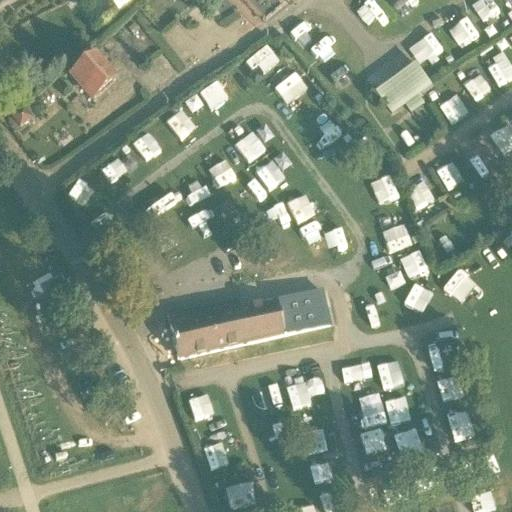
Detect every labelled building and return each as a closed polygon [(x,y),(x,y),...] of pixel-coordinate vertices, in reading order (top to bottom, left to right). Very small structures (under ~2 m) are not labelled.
[(108,0),(118,11),(130,0),(108,0)] [(193,0),(197,4),(198,3),(202,8),(209,8),(218,0),(193,0)] [(392,0),(398,11),(415,2),(414,0),(392,0)] [(490,0),(485,0),(476,6),(485,19),(498,11),(490,0)] [(460,41),(477,31),(467,15),(450,25),(460,41)] [(435,37),(410,52),(421,69),(446,55),(435,37)] [(309,50),(322,67),(337,56),(325,39),(309,50)] [(92,57),(87,51),(71,66),(76,72),(70,77),(93,102),(116,82),(93,57),(92,57)] [(274,53),(259,65),(273,83),(289,71),(274,53)] [(254,56),(243,63),(250,73),(261,66),(254,56)] [(501,90),(511,82),(511,71),(505,61),(489,73),(501,90)] [(432,88),(418,68),(378,96),(393,117),(432,88)] [(301,74),(283,87),(300,110),(318,98),(301,74)] [(475,105),(493,94),(480,75),(463,86),(475,105)] [(459,94),(439,106),(450,124),(470,112),(459,94)] [(330,114),(312,121),(322,143),(339,136),(330,114)] [(29,124),(22,116),(13,123),(20,132),(29,124)] [(246,134),(258,147),(271,136),(259,122),(246,134)] [(406,151),(421,140),(409,123),(393,134),(406,151)] [(116,180),(133,168),(119,150),(103,162),(116,180)] [(474,154),(467,160),(479,175),(486,169),(474,154)] [(448,189),(464,179),(455,164),(438,175),(448,189)] [(79,206),(97,191),(84,175),(66,190),(79,206)] [(377,209),(397,197),(385,177),(365,188),(377,209)] [(422,211),(436,204),(426,185),(412,193),(422,211)] [(315,188),(297,197),(307,219),(326,211),(315,188)] [(142,203),(147,219),(175,210),(170,193),(142,203)] [(381,231),(396,225),(392,214),(377,220),(381,231)] [(405,226),(383,236),(393,255),(414,245),(405,226)] [(321,233),(326,252),(344,248),(340,229),(321,233)] [(423,253),(402,258),(407,280),(428,275),(423,253)] [(453,277),(467,305),(490,294),(476,266),(453,277)] [(386,284),(391,295),(406,288),(402,277),(386,284)] [(316,297),(170,330),(177,363),(283,339),(284,343),(324,335),(316,297)] [(385,392),(404,387),(399,371),(380,376),(385,392)] [(291,411),(311,405),(305,381),(284,386),(291,411)] [(264,412),(284,409),(282,390),(262,393),(264,412)] [(193,425),(212,420),(206,399),(187,404),(193,425)] [(392,432),(414,426),(407,403),(386,409),(392,432)] [(308,446),(320,441),(312,422),(300,427),(308,446)] [(376,458),(395,453),(390,433),(371,438),(376,458)] [(211,476),(231,470),(224,448),(204,455),(211,476)] [(279,488),(302,474),(298,467),(275,481),(279,488)]
